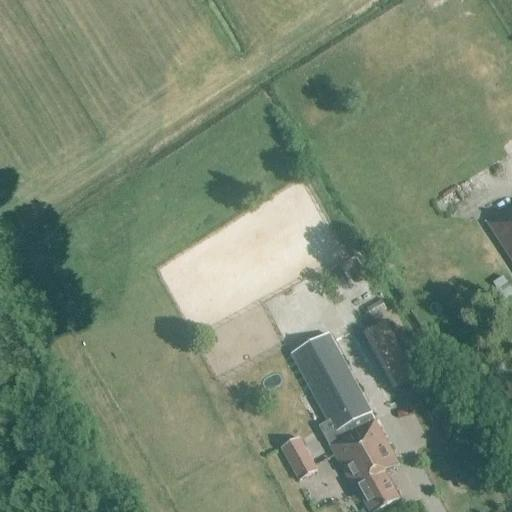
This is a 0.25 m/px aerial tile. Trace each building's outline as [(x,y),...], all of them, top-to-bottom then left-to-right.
[(325,70),(352,55),(320,0),(301,0),(299,1),(303,8),(293,14),(325,70)] [(509,98),(510,97),(511,99),(511,7),(469,36),(509,98)] [(414,57),(429,52),(423,36),(408,41),(414,57)] [(511,125),(511,124),(422,167),(442,206),(511,171),(511,125)] [(451,229),(425,188),(409,198),(435,239),(451,229)] [(511,211),(488,225),(511,261),(511,211)] [(413,292),(453,267),(440,247),(401,272),(413,292)] [(511,295),(511,291),(503,278),(493,284),(504,301),(511,295)] [(328,336),(291,356),(318,405),(354,385),(328,336)] [(354,385),(318,405),(328,423),(330,421),(341,441),(375,422),(374,422),(375,422),(354,385)] [(328,423),(319,428),(329,447),(354,491),(357,490),(368,511),(380,511),(400,501),(385,474),(399,467),(375,422),(341,441),(330,421),(328,423)] [(298,439),(281,449),(299,482),(317,473),(298,439)]
